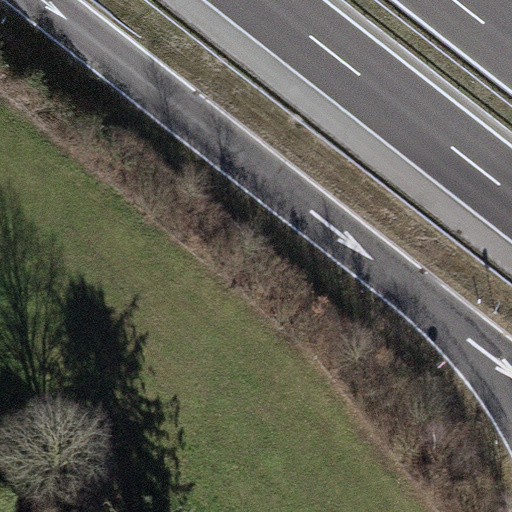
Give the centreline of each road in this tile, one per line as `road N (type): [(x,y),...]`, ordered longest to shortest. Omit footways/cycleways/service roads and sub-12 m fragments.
road 1 (motorway): [(45,0),(477,342)]
road 2 (motorway): [(260,0),(511,195)]
